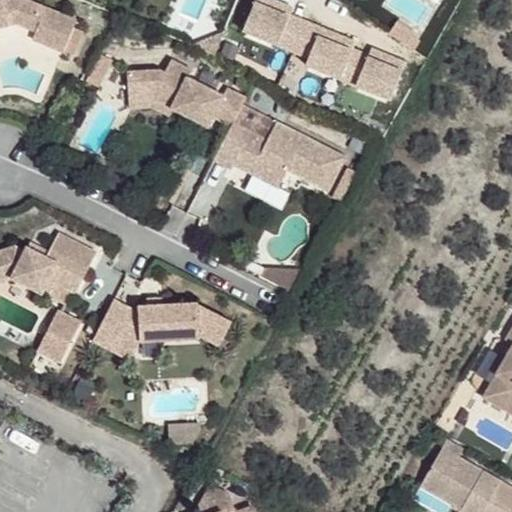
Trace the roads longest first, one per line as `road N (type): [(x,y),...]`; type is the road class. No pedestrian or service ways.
road 1 (residential): [(0,165),(278,301)]
road 2 (unknown): [(145,511),(134,461),(0,379)]
